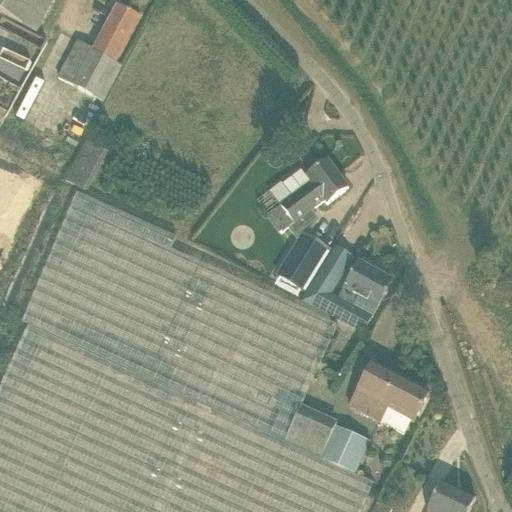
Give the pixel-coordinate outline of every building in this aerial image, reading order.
[(0,0),(0,15),(36,36),(55,0),(0,0)] [(117,7),(93,51),(93,52),(116,65),(141,19),(117,7)] [(93,52),(93,51),(78,43),(58,79),(102,103),(121,68),(116,65),(93,52)] [(282,206),(280,208),(268,217),(281,235),(294,226),(324,203),(327,206),(348,190),(328,162),(306,178),(304,175),(299,174),(283,186),(292,199),(282,206)] [(285,443),(302,407),(339,327),(171,251),(176,239),(77,195),(23,324),(30,327),(0,391),(0,511),(361,511),(374,484),(356,476),(285,443)] [(330,295),(352,260),(335,249),(302,302),(364,334),(373,317),(355,307),(353,310),(337,301),(338,300),(330,295)] [(343,290),(338,300),(337,301),(353,310),(355,307),(373,317),(385,296),(386,297),(387,295),(386,294),(392,282),(358,263),(343,290)] [(350,409),(380,425),(406,439),(429,395),(373,365),(350,409)] [(338,424),(302,407),(285,443),(356,476),(370,445),(336,429),(338,424)] [(470,511),(476,501),(441,484),(427,511),(470,511)] [(377,502),(372,511),(391,511),(393,510),(377,502)]
